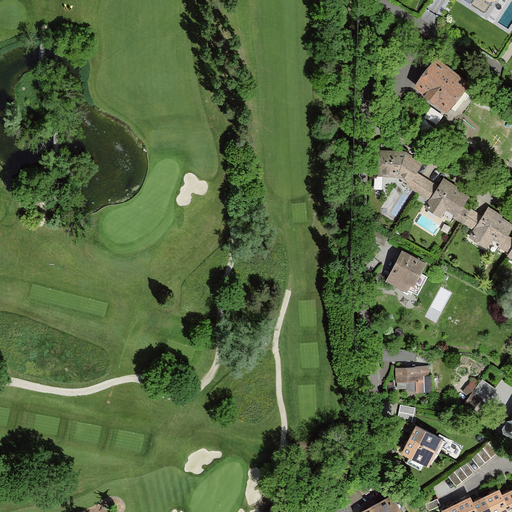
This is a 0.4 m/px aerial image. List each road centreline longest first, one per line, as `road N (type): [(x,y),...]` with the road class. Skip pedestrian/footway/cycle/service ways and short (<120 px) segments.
road 1 (residential): [(308,511),(357,458),(373,419),(362,271),(373,0)]
road 2 (residential): [(380,0),(511,89)]
